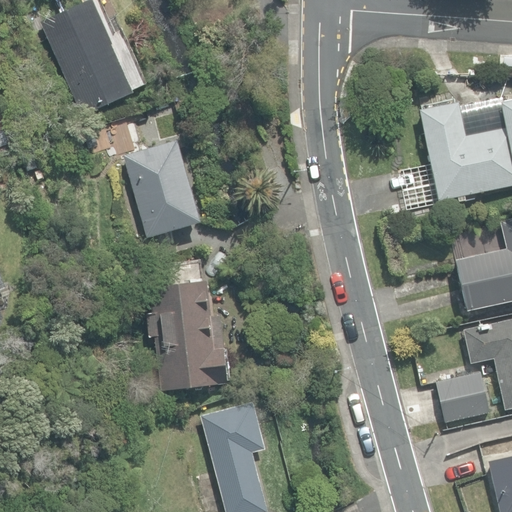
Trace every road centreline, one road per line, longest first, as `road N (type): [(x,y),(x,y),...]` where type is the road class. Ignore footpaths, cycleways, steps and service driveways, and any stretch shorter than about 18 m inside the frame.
road 1 (tertiary): [(314,0),(324,162),(409,511)]
road 2 (unclassified): [(511,11),(383,0)]
